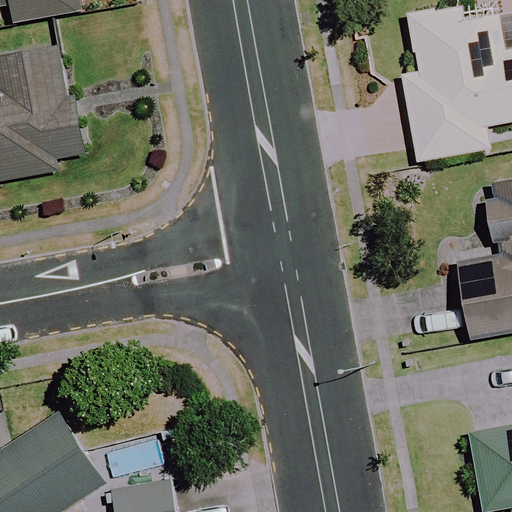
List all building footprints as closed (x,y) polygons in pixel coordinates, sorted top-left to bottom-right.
[(0,0),(0,12),(6,12),(9,26),(84,11),(81,0),(0,0)] [(511,16),(465,25),(462,9),(409,19),(419,73),(402,76),(418,164),(490,151),(486,128),(511,122),(511,16)] [(0,182),(82,167),(59,49),(0,60),(0,182)] [(511,185),(484,190),(495,259),(455,266),(467,339),(511,332),(511,185)] [(0,511),(65,511),(106,487),(62,418),(38,434),(0,457),(0,511)] [(511,429),(467,439),(482,511),(490,511),(511,507),(511,429)] [(173,511),(167,483),(112,495),(115,511),(173,511)]
